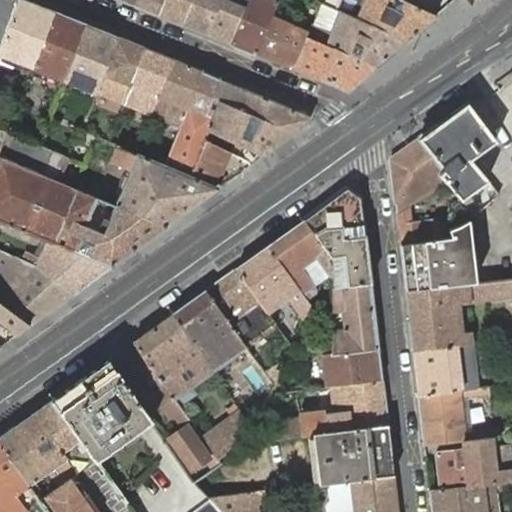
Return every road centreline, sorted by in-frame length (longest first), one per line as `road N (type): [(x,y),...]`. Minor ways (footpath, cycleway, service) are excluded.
road 1 (tertiary): [(0,396),(356,138)]
road 2 (residential): [(356,138),(368,162),(411,511)]
road 3 (residential): [(67,0),(332,110),(356,138)]
road 4 (tertiary): [(356,138),(511,28)]
